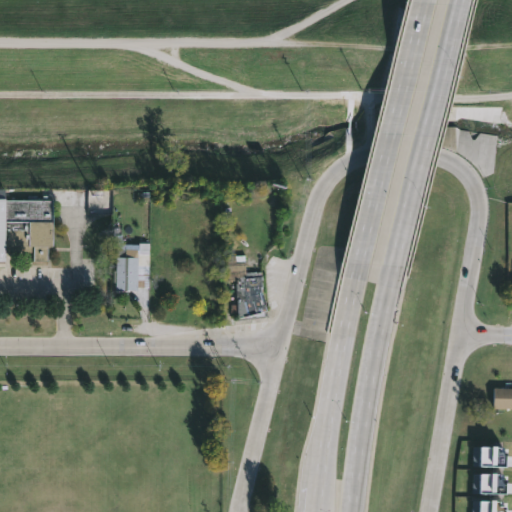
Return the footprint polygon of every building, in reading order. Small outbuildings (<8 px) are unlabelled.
[(0,189),(2,189),(2,199),(52,199),(51,251),(47,251),(47,261),(32,260),(32,252),(5,251),(5,260),(0,260),(0,189)] [(212,233),(193,236),(194,249),(214,247),(212,233)] [(118,290),(150,290),(150,250),(118,250),(118,290)] [(186,291),(186,274),(174,274),(174,257),(158,258),(158,291),(186,291)] [(200,291),(223,291),(223,271),(200,271),(200,291)] [(250,278),(252,299),(261,298),(259,278),(250,278)] [(511,408),(495,408),(495,387),(511,387),(511,408)] [(509,464),(510,445),(473,444),(473,464),(509,464)] [(510,491),(510,472),(473,472),(473,491),(510,491)] [(510,511),(511,498),(474,498),(473,511),(510,511)]
